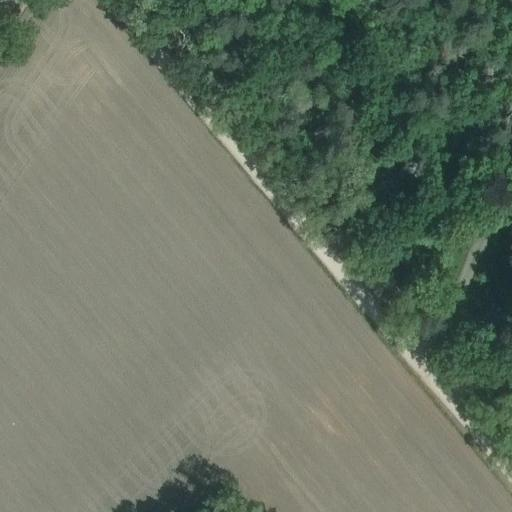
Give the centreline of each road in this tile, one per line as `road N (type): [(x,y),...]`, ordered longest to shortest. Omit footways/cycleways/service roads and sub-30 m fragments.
road 1 (unclassified): [(115,0),(511,472)]
road 2 (unknown): [(428,374),(461,323),(490,242),(511,209)]
